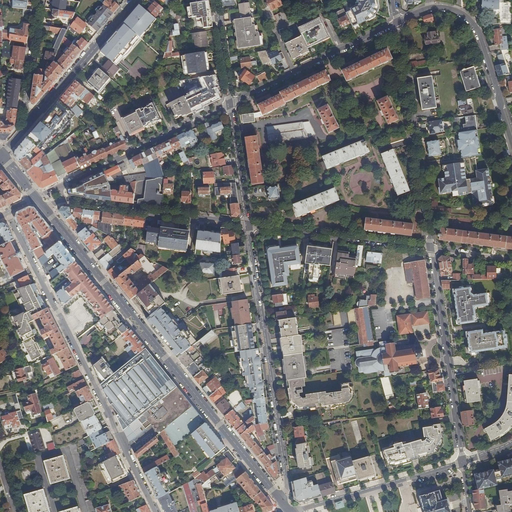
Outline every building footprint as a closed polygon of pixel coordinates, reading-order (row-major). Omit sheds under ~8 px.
[(12,0),(13,8),(23,9),(26,9),(26,5),(27,5),(28,0),(16,0),(15,0),(12,0)] [(66,0),(45,0),(44,8),(53,10),(74,13),(75,13),(80,2),(75,1),(68,0),(66,0)] [(98,0),(102,3),(114,13),(119,6),(112,0),(98,0)] [(201,28),(212,26),(209,0),(197,2),(196,2),(188,3),(189,7),(198,5),(198,7),(202,6),(204,21),(202,21),(194,21),(192,21),(193,24),(201,23),(201,28)] [(266,0),(267,2),(268,4),(271,10),(282,5),(279,0),(266,0)] [(368,18),(369,17),(363,0),(359,0),(360,3),(359,3),(358,5),(359,6),(356,7),(355,7),(351,9),(351,10),(346,13),(351,23),(351,24),(357,21),(358,24),(368,19),(368,18)] [(363,0),(369,17),(371,16),(373,13),(375,15),(377,11),(375,9),(377,6),(377,3),(378,3),(377,0),(363,0)] [(482,0),(482,8),(499,9),(499,24),(511,24),(511,2),(503,2),(503,3),(499,3),(499,0),(482,0)] [(251,17),(253,17),(253,13),(251,13),(249,2),(239,4),(241,19),(251,17)] [(86,22),(98,32),(103,25),(102,25),(105,21),(106,22),(114,13),(102,3),(86,22)] [(152,5),(147,11),(155,17),(159,12),(152,5)] [(133,16),(125,25),(113,38),(101,52),(109,59),(110,60),(117,65),(122,59),(124,58),(125,57),(127,56),(128,55),(130,53),(131,51),(132,49),(133,47),(133,46),(137,41),(140,38),(139,37),(144,30),(143,29),(149,22),(150,24),(155,18),(155,17),(147,11),(141,6),(133,16)] [(341,28),(351,23),(346,13),(344,8),(337,12),(340,18),(337,20),(341,28)] [(74,13),(53,10),(52,15),(54,17),(57,17),(58,16),(72,19),(75,13),(74,13)] [(432,15),(423,17),(425,23),(437,19),(436,14),(432,15)] [(253,25),(251,17),(241,19),(236,20),(237,29),(236,29),(238,40),(239,40),(240,48),(261,45),(259,33),(258,32),(256,32),(255,25),(253,25)] [(298,28),(302,36),(307,47),(329,36),(320,17),(298,28)] [(79,33),(80,33),(87,25),(77,18),(71,26),(79,33)] [(144,30),(139,37),(140,38),(146,31),(147,31),(148,30),(149,29),(150,28),(151,26),(151,25),(155,20),(156,19),(155,18),(150,24),(149,22),(143,29),(144,30)] [(28,37),(30,24),(24,24),(24,28),(23,28),(21,29),(21,30),(21,29),(21,30),(12,28),(11,29),(10,31),(4,29),(4,21),(3,21),(3,33),(28,37)] [(170,36),(172,36),(174,35),(178,35),(180,34),(178,24),(174,24),(174,25),(175,30),(171,31),(170,36)] [(56,49),(58,50),(62,42),(64,37),(67,29),(62,28),(42,25),(41,31),(60,34),(54,48),(56,49)] [(68,29),(70,30),(77,36),(79,33),(71,26),(70,26),(70,27),(69,26),(68,29)] [(495,45),(489,46),(491,52),(503,50),(502,44),(503,44),(501,29),(493,30),(495,45)] [(208,46),(206,31),(192,33),(193,38),(194,38),(195,47),(208,46)] [(437,32),(428,33),(429,36),(425,36),(426,44),(439,43),(439,42),(440,41),(440,38),(438,38),(437,32)] [(27,43),(28,37),(3,33),(3,47),(3,58),(11,59),(24,61),(26,48),(9,45),(10,41),(5,41),(5,39),(27,43)] [(163,58),(180,55),(179,53),(172,54),(171,53),(171,52),(172,51),(172,36),(170,36),(163,58)] [(293,60),(309,52),(307,47),(302,36),(286,44),(293,60)] [(58,50),(53,60),(55,61),(65,70),(81,51),(73,44),(66,38),(64,37),(62,42),(70,48),(59,61),(57,59),(61,51),(58,50)] [(73,44),(81,51),(88,43),(81,38),(79,41),(78,41),(77,42),(76,41),(73,44)] [(45,59),(52,60),(53,60),(58,50),(56,49),(55,52),(55,54),(46,52),(45,59)] [(273,64),(285,58),(282,52),(279,53),(278,51),(273,53),(271,49),(257,52),(262,64),(263,65),(271,61),(269,58),(270,57),(272,61),(273,64)] [(351,66),(342,71),(347,81),(393,59),(388,49),(378,53),(378,52),(373,54),(374,56),(356,64),(355,63),(351,65),(351,66)] [(186,74),(188,74),(207,72),(204,52),(198,53),(185,55),(186,55),(183,55),(186,74)] [(500,63),(495,65),(498,76),(509,74),(502,54),(497,56),(499,62),(500,62),(501,63),(500,63)] [(241,59),(242,68),(251,66),(250,57),(241,59)] [(23,70),(24,61),(11,59),(10,63),(15,64),(15,68),(23,70)] [(110,60),(104,67),(113,74),(119,67),(117,65),(110,60)] [(46,72),(46,77),(54,83),(65,70),(55,61),(46,72)] [(125,63),(121,68),(127,73),(131,68),(125,63)] [(463,70),(460,71),(466,91),(480,87),(474,67),(466,69),(465,68),(463,69),(463,70)] [(110,78),(99,68),(96,72),(99,75),(98,76),(95,73),(91,77),(91,78),(88,81),(88,82),(92,86),(98,92),(103,87),(110,78)] [(44,76),(45,70),(36,69),(31,103),(36,105),(54,83),(46,77),(45,82),(43,83),(44,76)] [(245,71),(241,69),(238,74),(241,76),(239,78),(243,81),(244,80),(249,84),(254,77),(245,70),(245,71)] [(258,105),(261,111),(263,115),(286,104),(285,102),(331,81),(329,77),(330,76),(329,75),(328,75),(326,70),(317,75),(316,74),(312,76),(312,77),(294,86),(293,84),(289,86),(290,88),(280,92),(281,94),(272,98),(272,97),(267,99),(268,100),(258,105)] [(260,82),(268,78),(265,71),(256,75),(260,82)] [(192,110),(194,115),(197,113),(197,112),(203,109),(203,107),(208,105),(219,99),(221,98),(219,93),(220,93),(218,88),(219,87),(217,82),(218,81),(216,75),(199,78),(205,89),(186,98),(192,110)] [(432,76),(417,78),(422,110),(437,108),(432,76)] [(21,86),(22,79),(10,78),(9,84),(21,86)] [(59,100),(65,106),(69,109),(70,107),(79,97),(83,92),(87,95),(83,100),(88,104),(95,96),(86,88),(86,89),(76,80),(59,100)] [(18,107),(21,86),(9,84),(7,99),(9,99),(8,106),(18,107)] [(185,113),(192,110),(186,98),(185,96),(169,103),(175,115),(178,114),(178,116),(182,114),(185,113)] [(387,96),(377,102),(381,111),(380,112),(382,116),(384,115),(388,125),(399,120),(387,96)] [(457,101),(458,105),(460,105),(462,111),(465,111),(465,113),(472,112),(473,111),(472,107),(471,108),(471,107),(470,104),(472,103),(471,98),(457,101)] [(155,121),(161,119),(153,102),(150,104),(150,105),(147,106),(149,111),(146,113),(144,108),(143,108),(140,110),(140,109),(136,111),(137,112),(144,127),(150,124),(150,122),(148,117),(151,116),(153,121),(155,121)] [(73,112),(78,117),(84,111),(76,104),(72,108),(70,107),(69,109),(71,111),(73,112)] [(328,105),(318,110),(322,119),(321,120),(323,124),(324,123),(329,133),(339,128),(328,105)] [(15,129),(17,110),(11,109),(11,111),(8,111),(6,124),(5,123),(4,123),(0,118),(0,137),(0,138),(7,138),(15,129)] [(121,118),(122,120),(137,112),(136,111),(121,118)] [(122,120),(129,135),(140,130),(144,127),(137,112),(122,120)] [(254,118),(254,113),(242,115),(243,123),(255,121),(254,118)] [(144,127),(144,128),(148,126),(150,127),(153,125),(154,126),(154,125),(157,123),(158,121),(161,119),(155,121),(153,121),(151,116),(148,117),(150,122),(150,124),(144,127)] [(208,122),(205,123),(210,141),(216,139),(217,137),(215,133),(224,129),(221,121),(211,126),(211,127),(210,128),(208,122)] [(304,130),(308,137),(315,134),(309,121),(266,127),(267,135),(304,130)] [(442,130),(441,122),(441,121),(429,122),(430,129),(430,130),(430,134),(435,133),(434,132),(441,131),(443,131),(442,130)] [(100,149),(107,157),(128,147),(117,126),(114,128),(119,138),(120,137),(122,140),(113,145),(112,143),(111,143),(110,143),(110,144),(110,145),(108,146),(109,147),(105,149),(104,148),(100,149)] [(130,137),(145,129),(144,128),(144,127),(140,130),(129,135),(130,137)] [(193,129),(185,132),(188,138),(189,140),(192,147),(195,146),(196,144),(195,143),(197,141),(197,140),(198,140),(193,129)] [(305,137),(308,137),(304,130),(267,135),(268,143),(305,137)] [(474,130),(459,132),(460,139),(460,145),(458,145),(458,149),(461,149),(462,157),(478,154),(477,149),(479,149),(477,134),(475,134),(474,130)] [(185,132),(177,137),(182,147),(186,145),(185,142),(184,140),(188,138),(185,132)] [(71,136),(67,140),(70,145),(78,140),(78,139),(76,137),(74,133),(71,136)] [(264,183),(257,136),(245,137),(252,185),(264,183)] [(177,137),(155,147),(158,157),(162,169),(164,168),(163,163),(161,155),(162,155),(167,152),(179,147),(180,149),(181,152),(179,153),(186,167),(190,165),(187,159),(186,156),(182,147),(177,137)] [(26,156),(29,154),(28,153),(35,145),(27,138),(15,151),(15,157),(27,172),(47,155),(43,151),(41,153),(30,162),(26,156)] [(67,140),(54,149),(62,164),(75,157),(70,145),(67,140)] [(323,157),(322,157),(324,162),(320,163),(323,170),(327,169),(328,169),(368,153),(369,153),(364,140),(363,140),(363,141),(323,157)] [(439,140),(426,141),(427,143),(429,156),(441,155),(439,140)] [(43,151),(37,147),(35,149),(29,154),(26,156),(30,162),(41,153),(43,151)] [(140,154),(143,163),(143,164),(149,162),(158,157),(155,147),(140,154)] [(84,151),(91,165),(107,157),(100,149),(97,151),(96,151),(95,150),(94,149),(92,150),(93,152),(92,152),(92,154),(89,155),(87,152),(88,152),(86,148),(84,150),(84,151)] [(54,149),(47,155),(58,178),(67,173),(62,164),(54,149)] [(394,149),(381,154),(381,155),(398,195),(397,196),(398,196),(410,191),(393,150),(394,150),(394,149)] [(80,167),(82,169),(91,165),(84,151),(82,152),(85,157),(84,158),(83,157),(80,158),(80,159),(79,160),(78,157),(77,157),(77,156),(75,157),(80,167)] [(213,166),(225,164),(223,153),(211,155),(213,166)] [(140,154),(128,160),(132,169),(136,168),(137,167),(137,166),(143,163),(140,154)] [(58,178),(47,155),(27,172),(40,187),(43,188),(59,180),(58,178)] [(62,164),(67,173),(80,167),(75,157),(62,164)] [(146,173),(148,180),(164,177),(162,169),(158,157),(149,162),(143,164),(146,173)] [(124,162),(118,165),(122,172),(127,170),(127,168),(124,162)] [(118,165),(104,172),(108,181),(123,174),(122,172),(118,165)] [(222,176),(234,174),(233,165),(224,167),(224,171),(221,171),(222,176)] [(0,170),(0,183),(1,182),(3,184),(9,179),(2,171),(0,170)] [(88,180),(84,182),(68,190),(69,195),(85,197),(112,201),(111,186),(108,181),(104,172),(88,180)] [(204,173),(204,184),(206,184),(214,183),(214,172),(204,173)] [(136,182),(146,180),(148,180),(146,173),(130,176),(129,176),(132,182),(136,182)] [(164,177),(163,194),(173,194),(173,184),(168,184),(169,180),(174,180),(174,175),(164,177)] [(137,202),(163,205),(163,194),(164,177),(148,180),(146,180),(144,198),(138,199),(137,202)] [(0,208),(21,199),(22,194),(9,179),(3,184),(1,187),(4,190),(9,190),(9,191),(6,194),(3,195),(3,196),(1,197),(0,194),(0,208)] [(210,195),(215,195),(214,188),(214,183),(206,184),(206,187),(210,187),(210,195)] [(231,204),(232,216),(237,217),(240,213),(236,183),(224,183),(224,185),(230,185),(231,186),(224,187),(214,188),(215,195),(215,196),(230,194),(231,204)] [(111,186),(112,201),(133,203),(134,194),(125,193),(125,191),(128,192),(128,187),(121,186),(120,192),(116,191),(117,185),(111,186)] [(278,185),(267,187),(269,200),(280,198),(278,185)] [(203,195),(210,195),(210,187),(206,187),(198,187),(198,195),(199,195),(199,197),(203,197),(203,195)] [(294,204),(293,205),(299,217),(299,216),(339,200),(340,200),(335,188),(334,188),(294,205),(294,204)] [(191,203),(191,192),(183,192),(182,202),(186,202),(186,203),(191,203)] [(74,213),(74,208),(62,206),(59,211),(74,230),(81,224),(81,223),(80,222),(76,219),(75,218),(72,215),(74,213)] [(34,209),(30,208),(18,214),(18,217),(38,259),(60,241),(34,209)] [(83,209),(74,208),(74,213),(72,215),(75,218),(76,217),(77,217),(80,219),(82,219),(82,216),(83,213),(83,209)] [(94,210),(83,209),(83,213),(85,214),(85,217),(89,217),(89,218),(93,219),(94,210)] [(103,212),(100,211),(98,224),(98,225),(110,227),(111,223),(102,222),(103,212)] [(125,214),(103,212),(102,222),(111,223),(110,227),(98,225),(98,229),(109,235),(111,236),(113,225),(114,224),(124,225),(124,222),(125,214)] [(146,217),(125,214),(124,222),(131,223),(130,224),(132,224),(132,225),(145,227),(146,217)] [(413,224),(366,218),(364,229),(368,230),(412,236),(413,224)] [(154,228),(149,227),(147,241),(159,242),(162,220),(158,220),(157,228),(156,229),(154,229),(154,228)] [(175,222),(162,220),(159,242),(159,243),(158,244),(159,245),(186,248),(187,248),(189,233),(188,233),(178,231),(177,234),(173,234),(174,231),(174,229),(175,222)] [(7,243),(10,241),(15,239),(7,224),(2,222),(0,222),(0,240),(2,239),(1,237),(2,236),(4,236),(7,243)] [(81,224),(74,230),(84,241),(93,233),(95,231),(92,227),(88,230),(83,223),(81,224)] [(511,237),(440,228),(440,234),(438,234),(438,237),(439,237),(439,240),(475,244),(511,249),(511,237)] [(228,233),(223,234),(225,243),(235,242),(233,231),(228,232),(228,233)] [(93,233),(84,241),(91,251),(101,243),(93,233)] [(104,239),(113,249),(118,245),(113,237),(111,236),(109,235),(104,239)] [(12,276),(25,270),(19,257),(23,255),(21,251),(17,253),(16,252),(10,241),(7,243),(0,245),(0,253),(1,256),(12,276)] [(46,275),(50,282),(55,277),(76,261),(60,241),(38,259),(41,265),(51,257),(50,256),(54,253),(63,264),(59,268),(58,267),(46,275)] [(111,250),(99,260),(106,269),(110,266),(109,265),(114,262),(114,261),(111,258),(109,260),(108,258),(111,256),(112,257),(126,245),(121,242),(118,245),(113,249),(111,250)] [(220,253),(220,257),(232,256),(233,255),(240,254),(239,243),(232,244),(233,251),(220,253)] [(145,255),(146,245),(138,244),(137,251),(141,254),(145,255)] [(314,251),(315,248),(312,248),(312,245),(308,245),(308,246),(307,255),(306,260),(308,260),(307,263),(312,264),(313,259),(314,251)] [(287,254),(279,246),(270,255),(278,263),(287,254)] [(102,248),(94,255),(99,260),(111,250),(110,248),(107,251),(106,249),(104,251),(102,248)] [(136,251),(132,248),(117,260),(119,263),(121,263),(126,258),(132,266),(145,256),(145,255),(141,254),(139,256),(137,254),(135,253),(134,252),(136,251)] [(325,252),(314,251),(313,259),(312,264),(324,266),(325,252)] [(355,275),(356,267),(357,258),(349,257),(350,254),(338,252),(335,276),(347,277),(347,274),(355,275)] [(381,263),(382,254),(367,252),(366,261),(371,262),(371,261),(373,261),(373,263),(376,263),(376,262),(379,262),(379,263),(381,263)] [(242,263),(240,254),(233,255),(232,256),(233,260),(232,260),(233,264),(242,263)] [(132,266),(128,269),(115,280),(131,299),(150,284),(168,269),(164,266),(157,271),(153,266),(154,266),(154,265),(154,264),(153,263),(152,263),(151,263),(145,256),(132,266)] [(438,259),(441,276),(449,275),(449,274),(452,273),(451,272),(452,272),(451,261),(453,260),(453,258),(442,256),(438,259)] [(468,265),(468,260),(463,259),(463,274),(474,274),(474,265),(468,265)] [(424,260),(417,261),(409,262),(405,263),(408,283),(414,282),(417,299),(430,297),(424,260)] [(53,289),(60,303),(64,304),(77,293),(73,288),(79,283),(76,280),(75,279),(71,274),(81,267),(76,261),(55,277),(60,283),(54,288),(53,289)] [(214,274),(214,279),(216,278),(216,273),(214,273),(215,263),(200,262),(199,273),(214,274)] [(116,265),(108,271),(115,280),(128,269),(126,266),(123,268),(121,265),(118,268),(116,265)] [(73,288),(77,293),(81,291),(92,281),(81,267),(71,274),(75,279),(76,280),(79,283),(73,288)] [(240,275),(239,267),(228,269),(228,272),(224,273),(224,275),(228,275),(229,276),(239,275),(240,275)] [(482,280),(502,279),(503,279),(503,274),(496,274),(496,267),(488,267),(487,275),(482,275),(482,280)] [(284,274),(270,276),(271,281),(270,281),(271,287),(272,286),(272,291),(286,290),(284,274)] [(31,283),(28,275),(13,282),(16,288),(22,286),(22,287),(31,283)] [(239,275),(229,276),(221,278),(223,294),(241,291),(240,282),(238,282),(238,280),(240,280),(239,275)] [(50,282),(54,288),(60,283),(55,277),(50,282)] [(441,281),(443,289),(449,288),(449,290),(453,290),(454,294),(456,304),(455,304),(455,306),(457,305),(457,304),(461,304),(461,308),(456,308),(456,310),(457,310),(458,320),(457,320),(458,325),(477,322),(476,317),(475,310),(474,310),(473,308),(476,307),(488,306),(486,294),(474,296),(471,293),(470,287),(453,289),(452,280),(441,281)] [(82,292),(85,296),(96,288),(97,288),(98,288),(94,283),(92,281),(81,291),(82,292)] [(33,315),(47,308),(35,283),(19,288),(20,291),(15,294),(20,304),(24,302),(28,311),(25,313),(24,312),(14,317),(13,318),(15,323),(18,322),(21,328),(19,329),(25,341),(23,341),(33,360),(42,356),(34,340),(32,337),(36,335),(30,322),(35,320),(33,315)] [(165,303),(150,284),(131,299),(137,308),(143,303),(144,304),(145,304),(147,306),(140,311),(146,319),(163,306),(165,303)] [(87,299),(99,289),(98,288),(97,288),(96,288),(85,296),(87,299)] [(94,309),(107,299),(99,289),(87,299),(94,307),(94,309)] [(286,293),(273,295),(274,303),(275,303),(275,306),(288,305),(286,293)] [(315,294),(308,295),(310,307),(319,306),(318,302),(320,302),(320,300),(318,301),(318,297),(315,297),(315,294)] [(376,305),(377,295),(371,295),(371,296),(367,296),(367,300),(360,300),(360,301),(359,300),(358,302),(357,302),(357,304),(357,305),(357,306),(358,307),(359,307),(359,308),(367,307),(376,305)] [(102,319),(114,309),(107,299),(94,309),(102,319)] [(249,305),(248,299),(230,302),(231,305),(243,304),(243,308),(245,308),(245,306),(249,305)] [(143,303),(137,308),(140,311),(147,306),(145,304),(144,304),(143,303)] [(251,324),(249,305),(245,306),(245,308),(243,308),(243,304),(231,305),(231,308),(230,308),(231,319),(233,319),(234,326),(235,326),(248,324),(251,324)] [(170,313),(163,306),(146,319),(153,327),(170,313)] [(373,345),(373,343),(373,340),(372,340),(367,307),(359,308),(355,309),(357,326),(360,344),(366,343),(367,343),(367,346),(373,345)] [(43,335),(59,327),(54,317),(49,308),(47,308),(33,315),(35,320),(41,317),(46,328),(41,331),(43,335)] [(121,335),(130,328),(125,321),(123,323),(121,320),(123,319),(114,309),(102,319),(95,324),(101,331),(105,328),(106,329),(105,330),(107,332),(107,331),(108,332),(109,332),(110,333),(109,334),(108,335),(109,336),(106,339),(111,344),(121,335)] [(355,309),(350,309),(348,309),(350,327),(357,326),(355,309)] [(278,320),(280,320),(292,318),(291,310),(276,312),(277,320),(278,320)] [(341,324),(340,311),(333,312),(335,325),(341,324)] [(410,314),(397,316),(400,334),(413,332),(411,325),(413,325),(413,326),(429,323),(427,311),(411,314),(410,314)] [(178,325),(179,324),(170,313),(153,327),(162,338),(178,325)] [(282,337),(298,334),(296,317),(292,318),(280,320),(282,337)] [(183,330),(178,325),(162,338),(170,348),(177,342),(174,337),(183,330)] [(58,352),(68,347),(63,337),(59,327),(43,335),(45,339),(51,336),(56,348),(50,351),(52,355),(58,352)] [(128,362),(146,348),(130,328),(121,335),(131,347),(126,350),(131,356),(127,359),(128,362)] [(213,330),(193,345),(195,347),(196,347),(199,344),(199,343),(201,343),(203,345),(216,334),(213,330)] [(479,351),(480,351),(493,349),(493,351),(499,350),(498,349),(507,348),(507,343),(508,343),(507,335),(505,335),(505,331),(483,334),(483,330),(466,332),(467,337),(468,337),(468,340),(467,340),(468,345),(469,344),(469,348),(468,348),(469,353),(470,353),(476,352),(479,351)] [(259,345),(259,344),(259,343),(258,343),(258,342),(254,342),(253,341),(252,341),(252,342),(251,342),(251,343),(246,343),(244,332),(235,333),(235,334),(233,333),(229,333),(227,335),(228,338),(230,340),(234,339),(235,338),(236,341),(234,341),(233,342),(234,344),(235,345),(241,344),(242,351),(259,348),(258,346),(259,346),(259,345)] [(302,353),(299,335),(298,335),(298,334),(282,337),(285,355),(302,353)] [(186,335),(177,342),(170,348),(178,358),(186,351),(188,349),(192,346),(193,345),(186,335)] [(386,341),(380,342),(380,343),(378,344),(378,345),(378,346),(378,347),(379,347),(380,347),(380,348),(377,349),(375,351),(374,349),(357,352),(357,359),(356,360),(356,361),(356,363),(356,364),(357,365),(359,367),(359,372),(360,372),(363,372),(365,373),(370,372),(377,371),(378,370),(379,370),(380,370),(381,372),(382,372),(382,374),(383,375),(384,375),(384,376),(391,375),(391,373),(392,374),(393,375),(394,375),(395,375),(396,374),(397,373),(397,372),(401,371),(400,369),(398,369),(398,367),(398,366),(402,365),(402,366),(403,366),(403,365),(406,365),(407,365),(412,364),(412,365),(412,364),(417,363),(417,364),(418,364),(418,363),(418,362),(417,362),(417,359),(419,359),(420,358),(419,357),(420,357),(421,357),(422,357),(423,357),(423,356),(422,351),(423,351),(423,350),(422,350),(422,349),(421,349),(421,350),(419,351),(418,351),(418,350),(417,349),(415,349),(415,346),(416,346),(416,345),(415,345),(414,345),(410,346),(410,345),(409,346),(405,347),(405,346),(404,346),(404,347),(400,348),(400,347),(399,347),(399,348),(395,348),(394,345),(397,345),(396,342),(393,343),(392,341),(391,340),(390,340),(389,340),(388,341),(387,342),(387,344),(386,344),(386,341)] [(65,371),(77,365),(73,356),(68,347),(58,352),(66,369),(64,369),(65,371)] [(138,418),(177,387),(146,348),(128,362),(115,373),(101,383),(100,384),(109,402),(118,414),(116,415),(119,423),(123,430),(138,418)] [(186,351),(178,358),(193,377),(208,365),(209,365),(202,355),(194,362),(193,360),(199,355),(197,352),(192,357),(189,354),(188,355),(186,351)] [(303,363),(302,353),(285,355),(285,359),(284,359),(286,373),(287,373),(288,380),(304,378),(306,378),(303,363)] [(101,383),(115,373),(110,367),(111,366),(103,356),(92,365),(101,383)] [(244,362),(245,375),(263,373),(263,368),(254,370),(254,367),(253,356),(240,358),(241,363),(244,362)] [(50,378),(61,373),(54,358),(47,361),(48,363),(43,365),(46,372),(47,372),(48,374),(49,374),(50,378)] [(208,365),(193,377),(199,384),(209,377),(204,371),(205,370),(205,371),(207,369),(208,369),(210,368),(208,365)] [(31,366),(16,369),(18,376),(18,377),(17,378),(18,380),(19,381),(29,378),(29,377),(28,374),(33,373),(31,366)] [(79,369),(74,372),(77,378),(82,375),(79,369)] [(439,370),(439,369),(428,371),(430,383),(432,382),(444,381),(443,375),(440,376),(439,370)] [(263,373),(245,375),(246,379),(253,378),(253,382),(258,381),(260,381),(264,380),(263,373)] [(511,375),(509,375),(508,399),(507,403),(506,408),(504,412),(502,416),(500,418),(497,421),(494,423),(484,429),(490,441),(496,438),(500,436),(502,434),(506,431),(510,427),(511,424),(511,375)] [(215,377),(202,388),(209,396),(221,387),(223,386),(221,384),(224,382),(220,377),(217,379),(215,377)] [(394,398),(388,377),(381,378),(387,399),(394,398)] [(63,396),(87,384),(84,378),(67,387),(69,390),(62,393),(63,396)] [(304,378),(288,380),(287,380),(288,388),(302,386),(305,386),(304,378)] [(477,379),(464,381),(467,403),(481,401),(477,379)] [(445,390),(444,381),(432,382),(433,392),(445,390)] [(302,392),(302,386),(288,388),(290,399),(292,398),(292,401),(303,407),(306,406),(306,408),(315,407),(322,406),(322,408),(330,407),(330,406),(341,404),(341,406),(345,405),(345,402),(348,402),(352,397),(352,394),(354,394),(353,386),(352,386),(350,387),(350,383),(342,384),(343,391),(327,394),(326,391),(306,394),(307,397),(303,397),(300,396),(300,393),(302,392)] [(93,399),(94,399),(88,386),(76,391),(79,397),(81,396),(82,396),(84,401),(81,403),(82,405),(93,399)] [(164,429),(175,447),(206,422),(182,393),(177,387),(138,418),(144,425),(146,428),(151,423),(159,433),(160,433),(164,429)] [(221,387),(209,396),(214,402),(226,392),(221,387)] [(35,393),(27,395),(28,401),(22,403),(25,411),(31,410),(33,416),(41,413),(35,393)] [(421,409),(429,407),(426,393),(417,394),(417,395),(419,409),(421,409)] [(354,398),(354,394),(352,394),(352,397),(348,402),(345,402),(345,405),(349,404),(354,398)] [(264,397),(258,398),(253,399),(253,402),(256,402),(258,416),(260,424),(267,423),(264,397)] [(292,398),(290,399),(289,399),(290,403),(302,409),(303,409),(306,409),(306,408),(306,406),(303,407),(292,401),(292,398)] [(75,408),(82,421),(83,421),(95,415),(93,411),(91,412),(90,409),(92,408),(96,406),(93,399),(82,405),(80,406),(75,408)] [(224,399),(216,405),(225,416),(233,409),(224,399)] [(43,406),(48,422),(54,419),(53,415),(50,409),(54,408),(51,402),(43,406)] [(233,409),(225,416),(240,435),(252,425),(253,425),(256,425),(254,415),(244,423),(235,413),(241,408),(242,409),(245,406),(242,402),(233,409)] [(432,418),(443,416),(442,410),(440,411),(440,407),(431,409),(432,418)] [(19,419),(23,418),(21,410),(9,413),(9,411),(5,413),(5,415),(2,416),(5,429),(20,425),(19,419)] [(472,410),(460,412),(463,427),(474,425),(472,410)] [(83,421),(90,435),(102,429),(95,415),(83,421)] [(374,447),(366,417),(358,418),(365,446),(368,445),(369,449),(374,447)] [(123,430),(129,442),(143,430),(141,428),(144,425),(138,418),(123,430)] [(357,448),(349,419),(341,421),(351,457),(356,475),(358,480),(376,475),(370,456),(360,458),(357,448)] [(182,457),(184,460),(215,434),(212,430),(206,422),(175,447),(179,454),(182,457)] [(260,424),(256,425),(253,425),(255,429),(259,437),(260,441),(266,439),(260,424)] [(421,440),(415,441),(417,446),(416,447),(416,449),(418,457),(418,456),(427,454),(427,455),(431,454),(431,453),(434,451),(441,441),(441,437),(441,433),(440,433),(439,428),(440,428),(440,424),(422,426),(424,437),(426,437),(426,438),(426,440),(425,439),(424,441),(421,442),(421,440)] [(252,425),(240,435),(257,456),(264,453),(265,452),(262,445),(260,448),(253,439),(255,438),(252,435),(251,436),(249,434),(255,429),(253,425),(252,425)] [(295,442),(294,445),(296,444),(306,442),(305,438),(308,435),(307,435),(306,431),(303,431),(303,426),(297,427),(294,427),(294,428),(293,429),(294,432),(295,432),(295,437),(299,436),(295,442)] [(90,435),(84,438),(91,451),(104,445),(103,441),(104,440),(101,435),(105,433),(102,429),(90,435)] [(174,456),(179,454),(175,447),(164,429),(160,433),(174,456)] [(40,431),(28,435),(34,452),(45,448),(40,431)] [(106,444),(114,439),(110,431),(105,433),(101,435),(104,440),(103,441),(104,445),(106,444)] [(135,453),(137,458),(159,440),(157,437),(159,436),(158,434),(135,453)] [(184,460),(194,472),(197,470),(211,458),(212,460),(227,447),(215,434),(184,460)] [(120,453),(121,453),(114,439),(106,444),(110,453),(103,456),(105,461),(120,453)] [(415,441),(405,444),(406,449),(407,449),(408,452),(409,451),(411,459),(418,457),(416,449),(416,447),(417,446),(415,441)] [(46,444),(48,451),(56,448),(54,442),(46,444)] [(306,442),(296,444),(298,456),(299,456),(299,459),(298,459),(299,468),(312,466),(311,457),(309,457),(307,445),(307,446),(306,442)] [(406,449),(405,444),(403,445),(402,442),(393,444),(394,447),(382,451),(387,466),(391,465),(391,464),(410,458),(410,459),(411,459),(409,451),(408,452),(407,449),(406,449)] [(75,443),(69,445),(85,498),(91,496),(79,455),(75,443)] [(376,454),(374,447),(369,449),(368,445),(365,446),(357,448),(360,458),(370,456),(376,454)] [(194,472),(192,474),(195,479),(199,480),(201,478),(204,483),(220,471),(231,463),(236,459),(228,450),(223,454),(224,455),(223,456),(225,459),(217,465),(217,466),(206,474),(204,471),(201,474),(197,470),(194,472)] [(130,474),(120,453),(105,461),(99,464),(108,483),(113,481),(113,482),(130,474)] [(264,453),(257,456),(267,468),(276,461),(275,455),(272,457),(269,454),(267,456),(264,453)] [(144,473),(157,466),(172,458),(171,456),(169,457),(167,454),(142,468),(144,473)] [(63,456),(45,461),(50,478),(51,484),(70,478),(63,456)] [(337,481),(341,480),(355,475),(356,475),(351,457),(350,457),(331,462),(334,471),(337,481)] [(479,489),(483,488),(511,481),(511,458),(498,462),(500,469),(493,470),(475,474),(476,479),(477,479),(478,482),(477,482),(479,489)] [(276,461),(267,468),(274,477),(278,474),(276,461)] [(231,463),(220,471),(222,473),(220,474),(223,477),(234,468),(231,463)] [(150,478),(153,483),(167,476),(164,471),(160,473),(157,466),(144,473),(147,479),(150,478)] [(246,471),(242,467),(233,474),(236,478),(243,473),(246,471)] [(262,507),(263,511),(265,511),(271,510),(273,505),(259,488),(246,471),(243,473),(236,479),(252,498),(253,498),(256,501),(259,504),(256,506),(258,508),(262,507)] [(329,471),(292,482),(294,499),(300,503),(322,496),(335,492),(332,482),(329,471)] [(154,492),(157,499),(158,498),(169,493),(170,492),(167,485),(170,483),(167,476),(153,483),(157,491),(154,492)] [(130,501),(142,495),(134,480),(119,486),(119,488),(123,487),(128,498),(130,501)] [(185,493),(191,491),(188,482),(182,485),(185,493)] [(209,511),(208,506),(202,487),(202,486),(202,485),(201,483),(196,484),(204,511),(209,511)] [(449,493),(456,491),(454,484),(447,486),(449,493)] [(486,508),(483,488),(479,489),(472,491),(475,509),(486,508)] [(44,489),(25,495),(30,511),(49,511),(50,511),(49,507),(44,489)] [(492,510),(492,511),(510,511),(511,511),(508,511),(508,507),(510,507),(511,506),(511,490),(508,491),(507,489),(499,490),(501,505),(503,505),(504,508),(496,509),(492,510)] [(451,511),(447,499),(442,500),(440,490),(420,496),(422,506),(423,511),(451,511)] [(165,511),(177,511),(174,504),(175,503),(174,500),(172,501),(169,493),(158,498),(165,511)] [(197,511),(192,493),(185,495),(189,507),(190,511),(197,511)] [(209,511),(239,511),(238,508),(235,497),(216,503),(208,506),(209,511)] [(96,511),(92,499),(86,501),(89,511),(96,511)]
